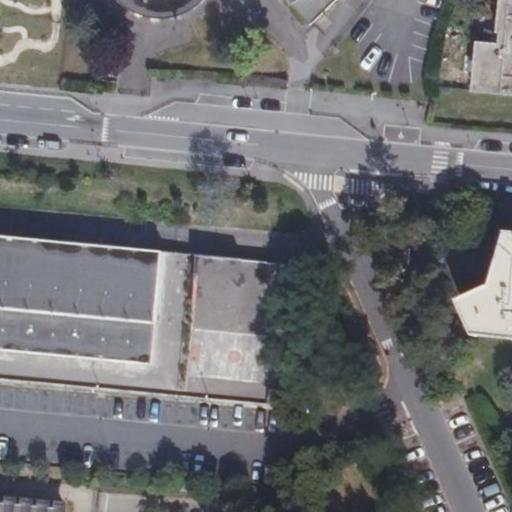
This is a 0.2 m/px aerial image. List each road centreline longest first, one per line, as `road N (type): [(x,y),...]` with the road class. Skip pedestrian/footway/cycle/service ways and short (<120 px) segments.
road 1 (residential): [(465,511),(352,234)]
road 2 (tertiary): [(224,140),(0,117)]
road 3 (tertiary): [(511,168),(358,153)]
road 4 (tertiary): [(363,164),(511,173)]
